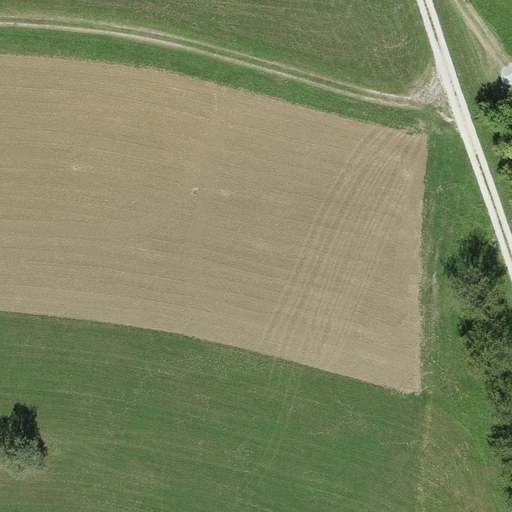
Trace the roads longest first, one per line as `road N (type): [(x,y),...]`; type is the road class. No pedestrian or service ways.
road 1 (track): [(0,21),(127,31),(361,93),(451,88)]
road 2 (track): [(419,0),(511,268)]
